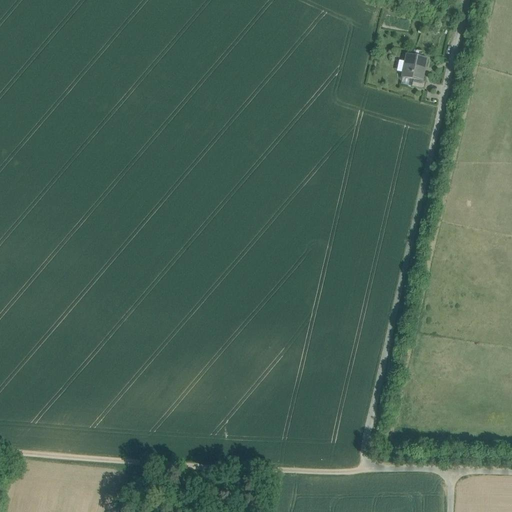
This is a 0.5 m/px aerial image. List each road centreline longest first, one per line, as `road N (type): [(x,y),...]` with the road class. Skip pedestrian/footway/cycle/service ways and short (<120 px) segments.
road 1 (unclassified): [(364,469),(466,0)]
road 2 (unclassified): [(0,450),(313,476),(364,469)]
